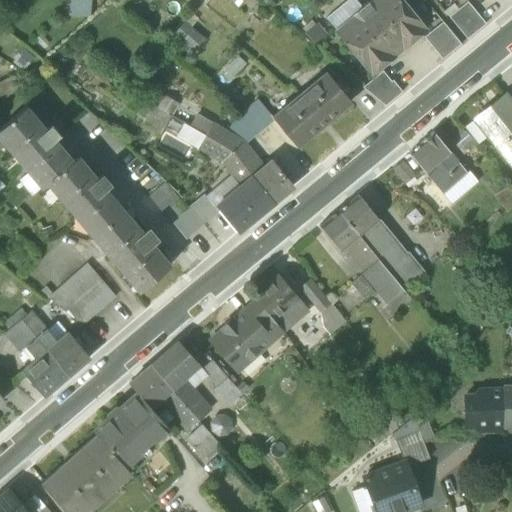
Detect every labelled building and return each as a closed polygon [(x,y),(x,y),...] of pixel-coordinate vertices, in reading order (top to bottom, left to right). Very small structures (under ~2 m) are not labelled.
[(69,0),(68,14),(90,16),(91,0),(69,0)] [(362,63),(372,75),(395,56),(391,51),(400,44),(403,49),(426,30),(417,18),(418,17),(403,0),(373,0),(372,1),(371,0),(370,0),(353,15),(354,16),(336,31),(345,43),(344,44),(361,64),(362,63)] [(449,17),(467,39),(486,24),(468,2),(449,17)] [(192,52),(205,40),(187,21),(174,33),(192,52)] [(424,37),(442,60),(461,44),(443,22),(424,37)] [(395,56),(403,49),(400,44),(391,51),(395,56)] [(123,72),(120,78),(116,85),(123,89),(158,109),(151,121),(164,128),(171,116),(178,104),(165,97),(123,72)] [(363,88),(386,107),(403,93),(393,81),(392,82),(383,72),(363,88)] [(275,121),(297,147),(350,102),(326,73),(272,118),(275,121)] [(487,135),(511,166),(511,102),(505,95),(479,115),(492,132),(487,135)] [(256,101),(240,115),(242,118),(259,104),(256,101)] [(259,104),(242,118),(241,119),(256,137),(275,121),(272,118),(260,103),(259,104)] [(83,219),(96,235),(123,212),(104,190),(110,185),(102,176),(96,181),(76,158),(71,163),(52,141),(58,135),(50,126),(45,131),(25,108),(0,129),(0,135),(11,148),(9,150),(29,173),(31,171),(44,187),(50,183),(62,198),(60,200),(79,222),(83,219)] [(245,146),(256,137),(241,119),(242,118),(240,115),(227,134),(243,143),(245,146)] [(474,119),(487,135),(492,132),(479,115),(474,119)] [(205,136),(233,152),(243,143),(227,134),(212,125),(205,136)] [(409,153),(425,173),(449,153),(433,133),(409,153)] [(198,148),(222,162),(233,152),(205,136),(198,148)] [(245,146),(243,143),(233,152),(274,202),(292,187),(271,161),(263,168),(245,146)] [(274,202),(233,152),(222,162),(242,185),(218,206),(239,230),(246,226),(246,225),(274,202)] [(425,173),(434,184),(458,164),(449,153),(425,173)] [(392,170),(404,185),(413,177),(401,162),(392,170)] [(443,193),(454,184),(466,174),(465,172),(458,164),(434,184),(442,193),(443,193)] [(468,170),(465,172),(466,174),(454,184),(462,194),(478,182),(468,170)] [(184,241),(204,224),(190,208),(177,192),(167,183),(149,198),(184,241)] [(454,184),(443,193),(451,202),(462,194),(454,184)] [(204,195),(190,208),(204,224),(218,213),(204,195)] [(338,211),(359,237),(378,221),(356,196),(338,211)] [(340,252),(348,246),(359,237),(338,211),(319,226),(340,252)] [(143,235),(123,212),(96,235),(110,251),(106,255),(125,278),(130,274),(143,290),(171,267),(150,243),(155,239),(148,230),(143,235)] [(406,256),(378,221),(359,237),(379,261),(387,271),(387,270),(406,256)] [(379,261),(359,237),(348,246),(368,270),(379,261)] [(387,270),(404,290),(424,274),(407,254),(406,256),(387,270)] [(387,271),(379,261),(368,270),(376,279),(387,271)] [(49,299),(82,326),(113,300),(86,268),(49,299)] [(404,290),(387,270),(387,271),(376,279),(368,270),(363,274),(388,303),(404,290)] [(256,301),(273,321),(299,299),(277,273),(251,295),(256,301)] [(351,284),(365,302),(374,294),(360,277),(351,284)] [(299,289),(319,314),(331,304),(311,279),(299,289)] [(307,310),(299,299),(273,321),(281,331),(307,310)] [(245,311),(271,341),(281,331),(273,321),(256,301),(245,311)] [(210,341),(237,371),(271,341),(245,311),(233,321),(231,319),(221,328),(223,330),(210,341)] [(32,312),(21,321),(37,339),(47,330),(32,312)] [(26,349),(37,339),(21,321),(10,330),(26,349)] [(37,339),(47,352),(68,376),(90,358),(69,334),(58,343),(47,330),(37,339)] [(178,342),(150,365),(171,389),(181,380),(198,365),(178,342)] [(44,397),(68,376),(47,352),(23,372),(44,397)] [(212,390),(227,407),(241,395),(212,361),(201,370),(216,387),(212,390)] [(178,397),(171,389),(150,365),(129,384),(137,394),(149,408),(150,407),(162,397),(168,404),(167,405),(189,429),(199,420),(195,416),(178,397)] [(178,397),(188,388),(181,380),(171,389),(178,397)] [(511,387),(502,388),(503,395),(503,427),(509,427),(509,424),(511,423),(511,387)] [(178,397),(195,416),(205,407),(188,388),(178,397)] [(137,394),(128,401),(160,437),(169,429),(150,407),(149,408),(137,394)] [(465,428),(503,427),(503,395),(464,396),(465,428)] [(93,432),(95,434),(121,463),(136,451),(140,455),(160,437),(128,401),(118,410),(115,407),(107,415),(109,418),(93,432)] [(209,412),(205,407),(195,416),(199,420),(209,412)] [(418,432),(423,444),(434,439),(425,417),(414,421),(418,432)] [(186,440),(202,459),(219,444),(202,425),(186,440)] [(405,462),(406,467),(429,458),(423,444),(418,432),(395,441),(403,463),(405,462)] [(125,468),(121,463),(95,434),(40,483),(65,511),(78,511),(97,496),(101,500),(114,489),(110,485),(127,469),(125,468)] [(121,463),(125,468),(140,455),(136,451),(121,463)] [(363,477),(376,511),(399,511),(420,504),(406,467),(405,462),(403,463),(363,477)] [(0,495),(0,511),(27,511),(8,489),(0,495)]
